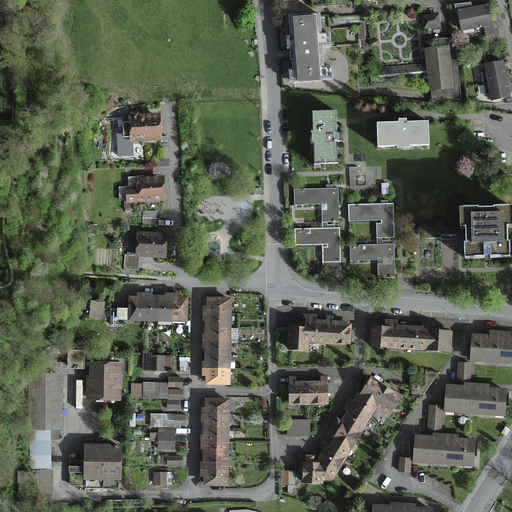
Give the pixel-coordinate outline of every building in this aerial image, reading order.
[(491,25),(487,6),(472,9),(471,3),(454,4),(456,13),(459,12),(462,30),(484,26),(491,25)] [(296,70),(297,81),(294,82),(294,83),(324,80),(319,14),(289,17),(290,37),(293,37),(294,49),(290,49),(291,60),(292,60),(293,71),(296,70)] [(438,15),(426,17),(427,27),(439,26),(438,15)] [(428,50),(429,63),(370,68),(371,85),(430,79),(431,89),(432,89),(433,100),(441,101),(442,97),(460,99),(456,60),(455,60),(451,40),(432,41),(433,50),(428,50)] [(484,84),(510,79),(508,68),(504,68),(503,62),(485,65),(487,72),(482,73),(484,84)] [(510,79),(484,84),(486,95),(491,94),(492,100),(509,97),(508,90),(511,90),(510,79)] [(340,133),(337,133),(336,112),(313,112),(313,132),(316,132),(317,144),(314,144),(314,164),(338,163),(337,141),(340,141),(340,133)] [(137,114),(131,114),(131,117),(123,117),(123,125),(131,124),(132,140),(159,138),(158,117),(137,118),(137,114)] [(399,120),(399,123),(377,123),(378,147),(397,146),(397,143),(410,143),(410,146),(429,145),(428,122),(406,122),(406,119),(399,120)] [(127,200),(139,199),(163,198),(162,179),(143,180),(143,176),(137,176),(138,178),(129,178),(130,190),(126,190),(127,200)] [(327,204),(327,222),(339,222),(339,188),(294,189),(294,205),(295,205),(327,204)] [(381,220),(382,238),(394,237),(393,204),(349,205),(349,221),(350,221),(350,220),(381,220)] [(509,242),(508,242),(507,227),(509,227),(508,207),(494,208),(494,209),(478,209),(478,208),(463,208),(464,228),(466,228),(466,244),(464,244),(465,258),(510,257),(509,242)] [(143,210),(142,225),(157,226),(158,211),(143,210)] [(327,228),(327,222),(322,222),(322,228),(294,228),(295,245),(296,245),(296,244),(328,243),(328,249),(323,249),(323,261),(323,270),(341,269),(340,262),(341,262),(340,228),(327,228)] [(131,253),(138,254),(164,255),(165,236),(145,235),(145,232),(139,231),(139,235),(132,235),(131,253)] [(382,243),(382,238),(377,238),(377,244),(350,245),(350,261),(351,261),(351,260),(383,259),(383,273),(378,273),(378,278),(395,277),(394,244),(382,244),(382,243)] [(140,255),(125,254),(124,269),(139,270),(140,255)] [(130,319),(144,319),(145,293),(138,293),(138,298),(130,298),(130,309),(125,309),(111,308),(111,323),(125,324),(125,319),(130,319)] [(151,293),(145,293),(144,319),(158,320),(158,298),(151,298),(151,293)] [(172,320),(172,293),(166,293),(166,298),(158,298),(158,320),(172,320)] [(172,293),(172,320),(186,320),(186,299),(179,298),(179,294),(172,293)] [(203,313),(230,314),(230,300),(209,299),(204,299),(204,307),(203,313)] [(92,301),(91,310),(103,311),(104,302),(92,301)] [(208,327),(229,328),(230,314),(203,313),(203,320),(208,320),(208,327)] [(303,314),(302,328),(309,328),(308,341),(325,342),(326,323),(316,323),(317,315),(303,314)] [(326,323),(325,342),(349,344),(350,325),(332,324),(333,316),(327,316),(326,323)] [(371,346),(390,347),(391,320),(386,320),(385,327),(372,326),(371,346)] [(390,346),(408,347),(409,329),(397,328),(397,321),(391,320),(390,347),(390,346)] [(409,329),(408,347),(427,349),(428,323),(423,322),(422,330),(409,329)] [(434,323),(428,323),(427,349),(443,350),(444,351),(449,351),(450,350),(451,345),(450,344),(451,331),(433,330),(434,323)] [(203,334),(203,341),(229,341),(237,341),(237,328),(229,328),(208,327),(208,334),(203,334)] [(309,328),(302,328),(290,327),(289,348),(307,350),(308,341),(309,328)] [(470,359),(511,361),(511,338),(507,338),(508,335),(504,335),(504,338),(472,336),(470,359)] [(229,355),(229,341),(203,341),(203,347),(208,347),(207,355),(229,355)] [(68,366),(84,367),(84,351),(69,350),(68,366)] [(229,355),(207,355),(207,362),(202,362),(202,368),(229,369),(229,355)] [(459,363),(458,380),(469,381),(470,363),(459,363)] [(91,365),(91,367),(91,397),(116,398),(117,365),(91,365)] [(228,383),(229,369),(202,368),(202,375),(207,375),(207,383),(228,383)] [(410,378),(412,378),(425,379),(426,372),(411,371),(410,378)] [(308,384),(309,403),(328,402),(327,376),(321,377),(321,384),(308,384)] [(181,386),(181,378),(168,377),(168,386),(181,386)] [(290,403),(309,403),(308,384),(295,384),(295,377),(289,377),(290,403)] [(380,398),(376,405),(390,414),(401,396),(371,378),(365,388),(380,398)] [(425,379),(412,378),(411,386),(426,387),(427,379),(425,379)] [(143,397),(154,398),(156,384),(143,383),(143,397)] [(166,384),(156,384),(154,398),(166,398),(166,384)] [(506,391),(447,387),(445,409),(504,414),(506,391)] [(380,398),(365,388),(356,402),(350,398),(347,403),(369,417),(376,405),(380,398)] [(58,389),(30,390),(30,428),(49,428),(50,439),(59,438),(58,389)] [(182,390),(169,390),(169,398),(182,398),(182,390)] [(179,401),(167,400),(167,408),(179,409),(179,401)] [(201,414),(228,415),(228,400),(207,400),(206,408),(202,408),(201,414)] [(337,418),(337,419),(360,433),(360,432),(369,417),(347,403),(344,408),(350,412),(344,422),(337,418)] [(442,406),(430,405),(429,430),(440,431),(442,406)] [(228,415),(201,414),(201,421),(206,421),(206,428),(228,428),(228,415)] [(360,433),(337,419),(334,424),(340,427),(330,445),(346,455),(360,433)] [(296,428),(296,435),(309,435),(309,420),(301,421),(301,428),(296,428)] [(301,428),(301,421),(288,421),(288,435),(296,435),(296,428),(301,428)] [(510,429),(506,426),(502,432),(506,435),(510,429)] [(31,470),(19,471),(18,501),(25,501),(37,501),(37,500),(36,471),(50,470),(50,439),(49,428),(30,428),(31,470)] [(201,442),(227,442),(228,428),(206,428),(206,435),(201,435),(201,442)] [(475,441),(415,437),(414,460),(473,464),(475,441)] [(86,487),(119,487),(119,447),(108,447),(108,439),(86,439),(86,461),(71,461),(71,485),(86,485),(86,487)] [(174,449),(174,441),(159,441),(159,449),(174,449)] [(320,461),(336,471),(346,455),(330,445),(329,445),(323,441),(320,446),(326,450),(320,461)] [(206,456),(227,456),(227,442),(201,442),(201,448),(206,448),(206,456)] [(331,480),(336,471),(320,461),(319,461),(319,463),(313,463),(314,456),(306,455),(306,463),(304,462),(303,482),(321,483),(321,480),(331,480)] [(201,469),(227,470),(227,456),(206,456),(206,463),(201,463),(201,469)] [(410,458),(400,457),(399,471),(409,472),(410,458)] [(227,484),(227,470),(201,469),(200,476),(205,476),(205,484),(227,484)] [(165,474),(154,474),(155,485),(165,484),(165,474)]
